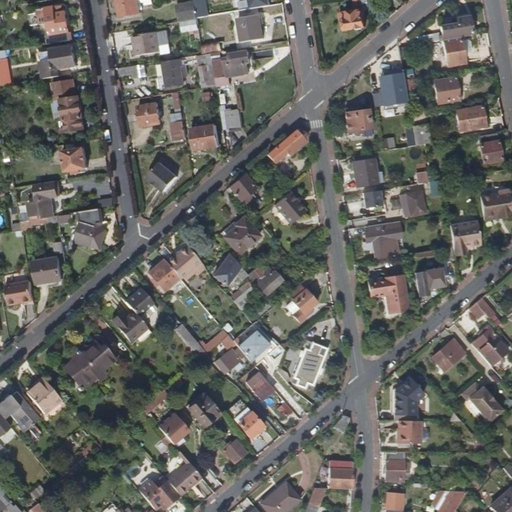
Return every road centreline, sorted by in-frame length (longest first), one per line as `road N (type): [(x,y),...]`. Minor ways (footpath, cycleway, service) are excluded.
road 1 (residential): [(360,384),(315,100)]
road 2 (residential): [(93,0),(134,246)]
road 3 (residential): [(134,246),(315,100)]
road 4 (residential): [(360,384),(511,253)]
road 5 (residential): [(210,511),(360,384)]
road 6 (residential): [(0,365),(134,246)]
road 7 (residential): [(315,100),(428,0)]
road 8 (residential): [(360,384),(364,511)]
